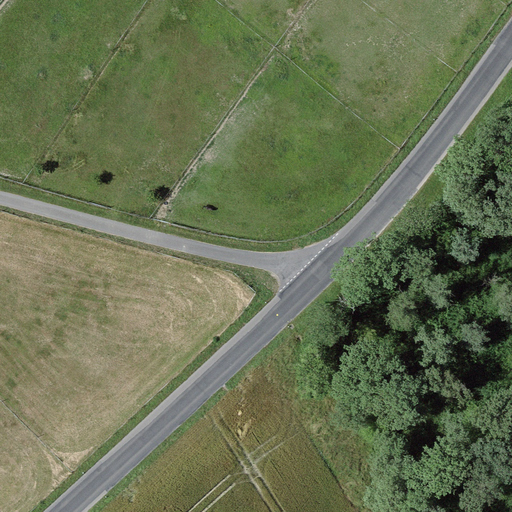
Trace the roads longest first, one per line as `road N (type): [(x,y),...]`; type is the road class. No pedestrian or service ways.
road 1 (tertiary): [(511,60),(451,145),(329,272),(66,511)]
road 2 (track): [(329,272),(0,197)]
